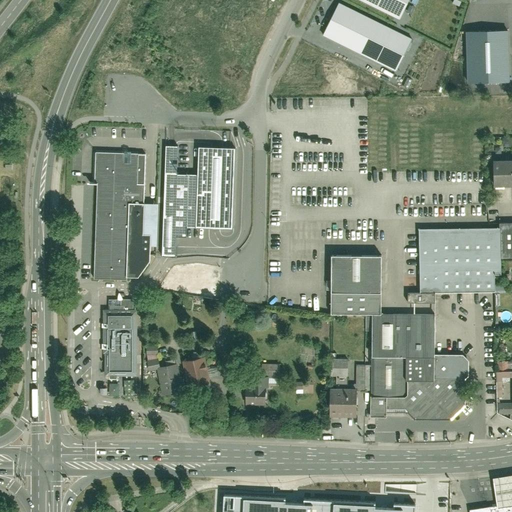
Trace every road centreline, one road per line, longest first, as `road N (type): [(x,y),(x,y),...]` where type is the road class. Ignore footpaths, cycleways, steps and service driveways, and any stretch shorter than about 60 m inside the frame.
road 1 (tertiary): [(511,455),(444,462),(117,456)]
road 2 (primary): [(55,456),(41,216)]
road 3 (unclassified): [(246,120),(261,141),(259,233),(251,252),(226,266),(224,299)]
road 4 (primary): [(41,216),(38,367)]
road 5 (primary): [(66,84),(46,150),(41,216)]
road 6 (residential): [(246,120),(297,0)]
